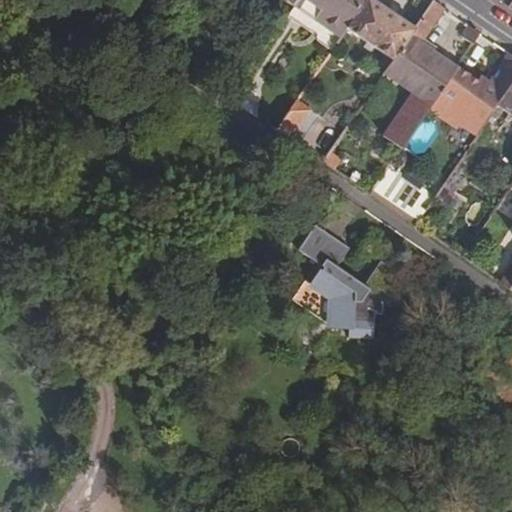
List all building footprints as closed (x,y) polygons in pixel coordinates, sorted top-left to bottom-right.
[(136,0),(94,0),(122,20),(136,0)] [(287,16),(332,46),(344,28),(363,0),(297,0),(293,6),(287,16)] [(391,60),(413,27),(374,0),(363,0),(344,28),(391,60)] [(400,149),(427,109),(457,67),(421,43),(444,9),(431,0),(413,27),(391,60),(382,74),(411,94),(382,136),(400,149)] [(472,45),(480,33),(468,24),(460,36),(472,45)] [(494,105),(511,78),(511,54),(507,51),(485,85),(457,67),(427,109),(455,128),(458,124),(476,137),(484,126),(497,107),(494,105)] [(511,78),(494,105),(497,107),(511,117),(511,78)] [(316,116),(294,101),(274,129),(297,144),(316,116)] [(333,169),(359,132),(348,124),(322,162),(333,169)] [(0,167),(16,141),(0,130),(0,167)] [(420,206),(430,191),(389,164),(369,193),(411,220),(420,206)] [(454,192),(464,179),(453,171),(443,185),(454,192)] [(420,206),(411,220),(417,224),(426,210),(420,206)] [(330,299),(328,327),(350,329),(349,338),(372,340),(374,315),(382,315),(383,303),(390,303),(391,290),(399,291),(400,275),(380,261),(363,286),(336,268),(349,249),(315,226),(298,250),(324,268),(312,285),(330,299)] [(511,264),(501,281),(511,288),(511,264)] [(264,305),(276,286),(265,278),(252,297),(264,305)]
